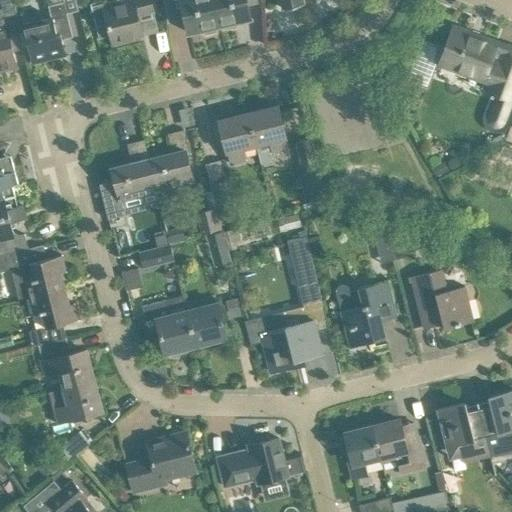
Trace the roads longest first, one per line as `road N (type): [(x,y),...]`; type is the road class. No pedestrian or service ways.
road 1 (residential): [(302,402),(181,404),(142,389),(124,363),(65,119),(321,50),(351,34),(380,0)]
road 2 (residential): [(511,342),(302,402)]
